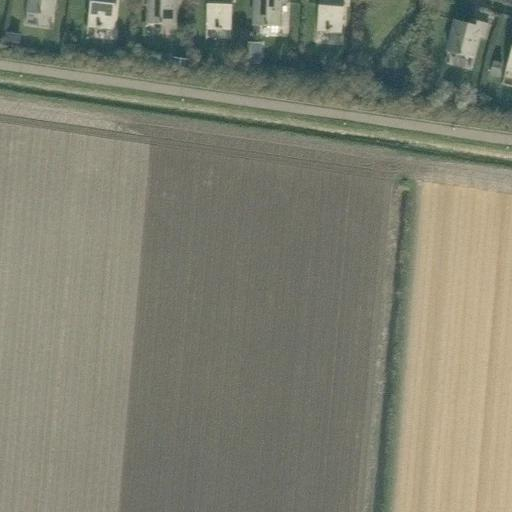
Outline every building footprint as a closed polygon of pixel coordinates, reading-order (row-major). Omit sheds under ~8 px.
[(28,0),(27,12),(35,13),(35,15),(41,15),(41,14),(53,16),(54,0),(28,0)] [(112,29),(114,0),(88,0),(90,0),(88,27),(97,28),(97,29),(100,30),(100,28),(112,29)] [(181,1),(181,0),(148,0),(148,23),(156,23),(156,24),(162,24),(162,23),(174,23),(175,0),(181,1)] [(230,30),(231,0),(204,0),(205,2),(207,2),(206,29),(215,29),(215,31),(219,31),(219,30),(230,30)] [(287,3),(287,0),(254,0),(253,25),(261,25),(261,26),(267,27),(267,25),(279,26),(280,3),(287,3)] [(341,32),(343,0),(317,0),(317,4),(319,4),(317,31),(326,31),(326,33),(329,33),(329,32),(341,32)] [(484,37),(488,24),(477,21),(475,26),(455,21),(447,51),(455,53),(455,55),(461,56),(461,55),(472,58),(478,35),(484,37)]
